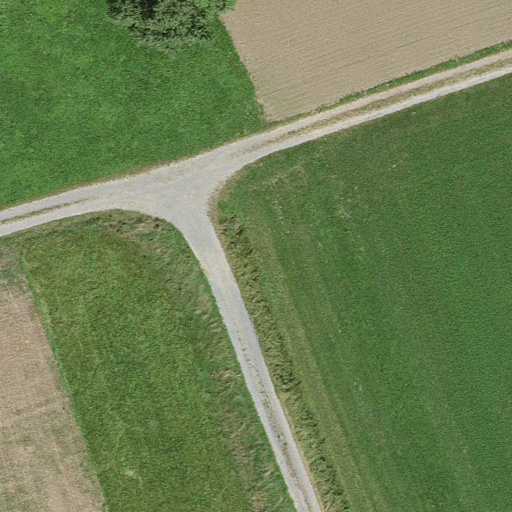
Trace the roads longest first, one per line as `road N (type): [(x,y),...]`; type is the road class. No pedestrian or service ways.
road 1 (track): [(511,57),(0,219)]
road 2 (track): [(179,166),(304,511)]
